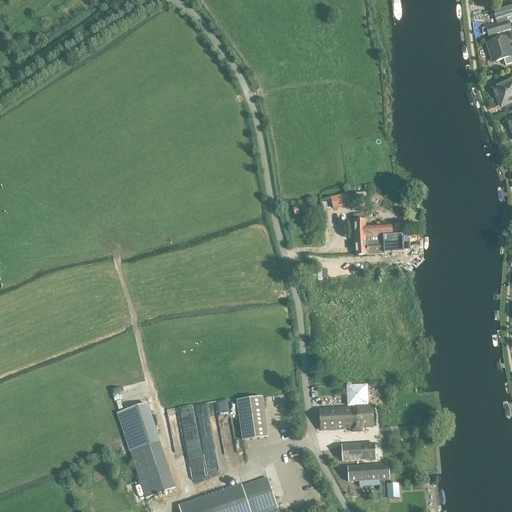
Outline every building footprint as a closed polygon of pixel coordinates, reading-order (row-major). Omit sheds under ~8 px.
[(508,22),(507,18),(511,16),(511,6),(494,12),(497,22),(503,20),(504,23),(508,22)] [(489,36),(500,33),(498,25),(487,29),(489,36)] [(511,51),(507,36),(486,43),(493,64),(504,60),(506,66),(511,64),(511,51)] [(511,79),(500,85),(501,86),(493,89),(501,108),(511,102),(511,79)] [(349,205),(346,193),(329,197),(330,200),(320,202),(322,211),(349,205)] [(367,207),(366,195),(356,195),(357,208),(367,207)] [(355,257),(367,256),(366,240),(403,238),(402,226),(365,228),(365,218),(354,218),(355,257)] [(403,244),(403,238),(366,240),(367,256),(410,254),(409,243),(403,244)] [(367,388),(348,389),(349,408),(368,407),(367,388)] [(268,438),(263,399),(239,402),(244,442),(268,438)] [(175,491),(146,405),(118,414),(147,501),(175,491)] [(322,432),(352,431),(352,434),(361,433),(361,430),(373,429),(372,409),(320,412),(322,432)] [(375,463),(374,446),(342,447),(343,464),(371,462),(371,463),(375,463)] [(388,465),(348,468),(349,483),(359,483),(360,487),(380,486),(379,481),(390,481),(388,465)] [(267,479),(180,510),(180,511),(268,511),(277,509),(267,479)] [(397,487),(387,487),(388,502),(398,501),(397,487)]
